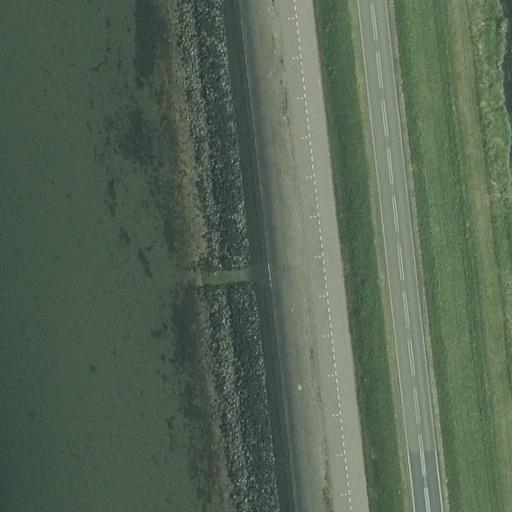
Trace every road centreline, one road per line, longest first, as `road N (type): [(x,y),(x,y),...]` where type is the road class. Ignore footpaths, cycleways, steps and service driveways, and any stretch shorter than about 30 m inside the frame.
road 1 (trunk): [(422,511),(364,0)]
road 2 (unclassified): [(346,511),(292,0)]
